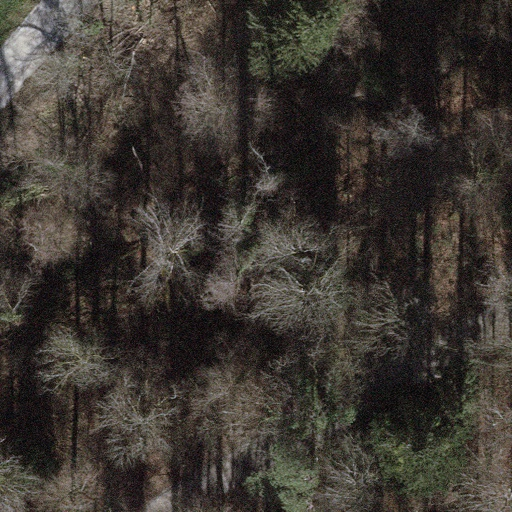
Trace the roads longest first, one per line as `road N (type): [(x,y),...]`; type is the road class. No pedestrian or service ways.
road 1 (track): [(217,511),(511,329)]
road 2 (track): [(82,0),(0,97)]
